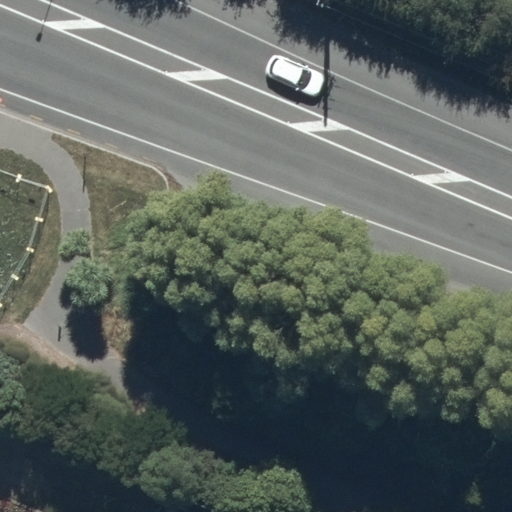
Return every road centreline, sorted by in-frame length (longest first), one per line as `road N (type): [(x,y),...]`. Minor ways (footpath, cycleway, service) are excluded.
road 1 (trunk): [(511,239),(0,44)]
road 2 (trunk): [(114,0),(511,180)]
